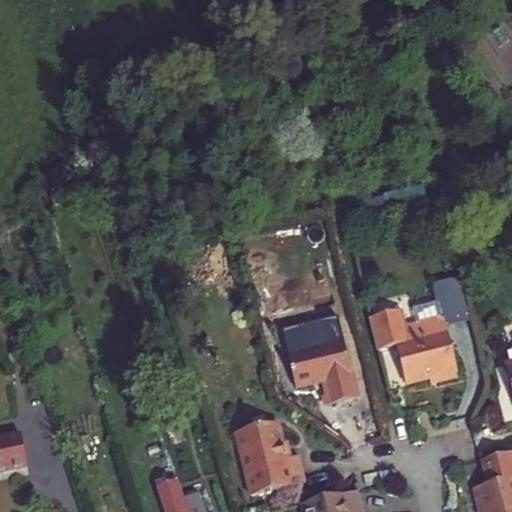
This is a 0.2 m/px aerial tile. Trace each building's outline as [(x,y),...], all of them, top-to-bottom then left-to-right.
[(434,295),(441,324),(467,318),(460,289),(434,295)] [(436,385),(455,381),(441,324),(402,333),(398,316),(365,324),(373,356),(392,352),(400,389),(434,381),(436,385)] [(322,390),(326,414),(356,406),(341,349),(285,364),(294,397),(322,390)] [(511,368),(502,370),(511,412),(511,368)] [(0,440),(0,478),(27,472),(9,392),(0,393),(0,425),(3,440),(0,440)] [(234,441),(249,504),(302,491),(297,463),(290,465),(284,466),(280,450),(276,431),(234,441)] [(280,450),(284,466),(290,465),(286,448),(280,450)] [(511,511),(511,457),(478,465),(485,491),(470,495),(473,511),(511,511)] [(156,499),(159,511),(183,511),(177,492),(156,499)] [(361,511),(357,495),(302,509),(302,511),(361,511)]
